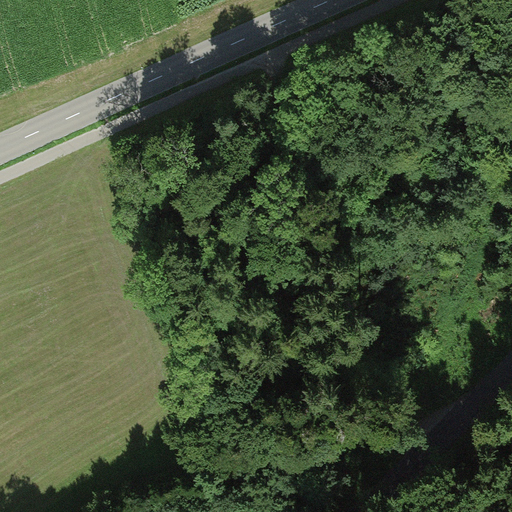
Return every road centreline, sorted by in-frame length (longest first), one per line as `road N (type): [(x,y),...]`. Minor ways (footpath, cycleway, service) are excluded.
road 1 (tertiary): [(332,0),(0,149)]
road 2 (unclassified): [(511,366),(362,511)]
